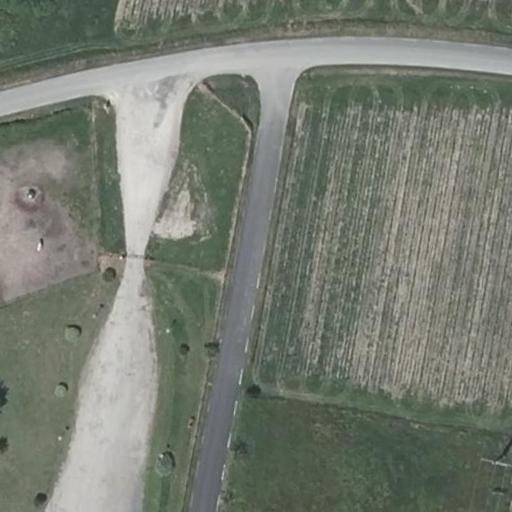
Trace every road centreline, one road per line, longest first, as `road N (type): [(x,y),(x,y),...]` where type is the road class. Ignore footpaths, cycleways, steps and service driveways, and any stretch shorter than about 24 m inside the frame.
road 1 (unclassified): [(0,108),(192,64),(392,48),(511,60)]
road 2 (unknown): [(282,57),(189,511)]
road 3 (unknown): [(144,75),(102,439),(82,511)]
